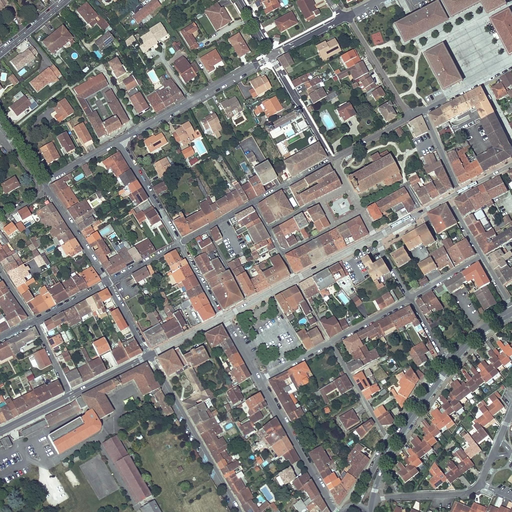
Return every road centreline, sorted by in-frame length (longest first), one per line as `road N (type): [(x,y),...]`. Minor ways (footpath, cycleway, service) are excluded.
road 1 (residential): [(241,511),(148,355)]
road 2 (residential): [(119,140),(271,56)]
road 3 (residential): [(334,511),(258,378)]
